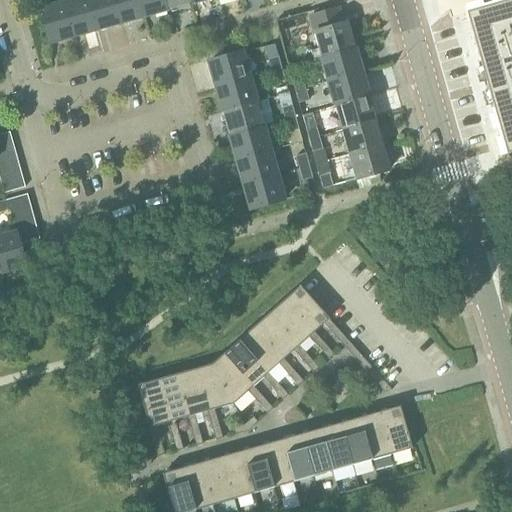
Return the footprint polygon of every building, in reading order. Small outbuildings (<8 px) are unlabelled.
[(72,36),(96,30),(87,0),(74,0),(63,3),(72,36)] [(87,0),(96,30),(120,23),(113,0),(87,0)] [(113,0),(120,23),(143,16),(138,0),(113,0)] [(138,0),(143,16),(167,10),(164,0),(138,0)] [(164,0),(167,10),(191,3),(189,0),(164,0)] [(511,0),(465,14),(505,156),(511,153),(511,0)] [(63,3),(39,10),(49,43),(72,36),(63,3)] [(339,10),(309,18),(314,35),(318,49),(310,51),(313,60),(321,58),(354,49),(347,26),(347,24),(343,25),(339,10)] [(354,49),(321,58),(328,83),(361,73),(354,49)] [(242,53),(208,63),(215,87),(249,78),(242,53)] [(278,57),(268,60),(272,72),(281,69),(278,57)] [(281,69),(272,72),(275,84),(285,81),(281,69)] [(361,73),(328,83),(335,107),(368,98),(361,73)] [(302,77),(292,80),(295,92),(305,89),(302,77)] [(249,78),(215,87),(222,112),(256,102),(249,78)] [(305,89),(295,92),(299,104),(309,101),(305,89)] [(368,98),(335,107),(342,131),(374,122),(368,98)] [(256,102),(222,112),(229,136),(263,127),(262,126),(273,123),(267,102),(256,105),(256,102)] [(292,105),(282,108),(286,120),(295,117),(292,105)] [(312,113),(302,116),(309,140),(319,137),(312,113)] [(295,117),(286,120),(289,132),(298,129),(295,117)] [(374,122),(342,131),(348,155),(381,146),(374,122)] [(263,127),(229,136),(236,161),(270,151),(263,127)] [(0,147),(12,144),(9,133),(0,135),(0,147)] [(319,137),(309,140),(316,165),(326,162),(319,137)] [(0,147),(0,159),(15,155),(12,144),(0,147)] [(381,146),(348,155),(355,179),(355,180),(388,171),(388,169),(381,146)] [(270,151),(236,161),(243,185),(277,176),(270,151)] [(305,154),(296,157),(300,169),(309,166),(305,154)] [(0,171),(18,166),(15,155),(0,159),(0,171)] [(326,162),(316,165),(319,177),(323,189),(333,187),(326,162)] [(0,171),(0,182),(21,177),(18,166),(0,171)] [(309,166),(300,169),(303,181),(313,179),(309,166)] [(277,176),(243,185),(250,209),(284,200),(277,176)] [(0,182),(0,183),(3,194),(24,188),(21,177),(0,182)] [(26,195),(5,201),(8,211),(8,212),(30,207),(26,195)] [(33,218),(30,207),(8,212),(11,224),(33,218)] [(14,235),(36,229),(33,218),(11,224),(14,234),(14,235)] [(14,235),(18,246),(39,240),(36,229),(14,235)] [(0,273),(23,267),(18,246),(14,235),(14,234),(0,238),(0,273)] [(299,287),(285,300),(287,303),(314,333),(323,324),(343,347),(348,342),(302,290),(299,287)] [(285,300),(269,313),(272,316),(299,346),(309,337),(319,349),(324,344),(314,333),(287,303),(285,300)] [(269,313),(254,327),(257,330),(283,360),(293,351),(303,362),(309,357),(299,346),(272,316),(269,313)] [(254,327),(239,340),(242,343),(268,373),(278,364),(288,376),(293,371),(283,360),(257,330),(254,327)] [(239,340),(224,354),(226,357),(253,387),(263,378),(273,389),(278,384),(268,373),(242,343),(239,340)] [(348,342),(343,347),(357,362),(362,357),(348,342)] [(324,344),(319,349),(329,360),(334,355),(324,344)] [(224,354),(211,365),(213,369),(233,405),(248,392),(258,403),(263,398),(253,387),(226,357),(224,354)] [(309,357),(303,362),(313,373),(319,369),(309,357)] [(362,357),(357,362),(370,377),(376,373),(362,357)] [(211,365),(195,370),(196,373),(207,412),(211,426),(218,424),(214,410),(233,405),(213,369),(211,365)] [(195,370),(176,375),(177,379),(188,418),(192,432),(199,430),(194,416),(207,412),(196,373),(195,370)] [(293,371),(288,376),(298,387),(303,382),(293,371)] [(376,373),(370,377),(384,393),(392,391),(376,373)] [(176,375),(156,381),(157,385),(168,423),(172,438),(179,436),(175,421),(188,418),(177,379),(176,375)] [(156,381),(137,386),(138,390),(153,443),(160,441),(156,427),(168,423),(157,385),(156,381)] [(278,384),(273,389),(283,400),(288,396),(278,384)] [(263,398),(258,403),(268,414),(273,409),(263,398)] [(399,407),(379,413),(391,455),(411,450),(399,407)] [(379,413),(359,419),(371,461),(391,455),(379,413)] [(253,418),(244,425),(248,432),(258,423),(253,418)] [(359,419),(340,424),(352,467),(371,461),(359,419)] [(218,424),(211,426),(216,441),(222,439),(218,424)] [(340,424),(320,430),(332,472),(352,467),(340,424)] [(244,425),(233,429),(235,434),(235,435),(248,432),(244,425)] [(199,430),(192,432),(196,446),(203,444),(199,430)] [(320,430),(301,435),(313,478),(332,472),(320,430)] [(301,435),(281,441),(293,483),(313,478),(301,435)] [(179,436),(172,438),(176,452),(183,450),(179,436)] [(160,441),(153,443),(158,457),(164,455),(160,441)] [(281,441),(261,447),(273,489),(293,483),(281,441)] [(261,447),(242,452),(254,494),(273,489),(261,447)] [(242,452),(222,458),(234,500),(254,494),(242,452)] [(222,458),(202,463),(214,506),(234,500),(222,458)] [(202,463),(183,469),(195,511),(214,506),(202,463)] [(183,469),(162,475),(172,511),(192,511),(195,511),(183,469)] [(309,504),(319,501),(316,489),(309,491),(307,497),(309,504)]
